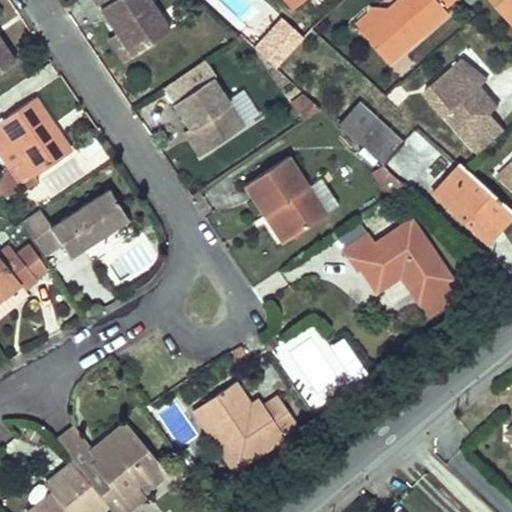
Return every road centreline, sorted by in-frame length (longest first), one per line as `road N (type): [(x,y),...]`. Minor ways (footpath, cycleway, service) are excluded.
road 1 (residential): [(0,399),(210,256),(41,0)]
road 2 (residential): [(298,511),(511,332)]
road 3 (unknown): [(194,266),(227,302),(224,317),(201,337),(161,342),(121,314)]
